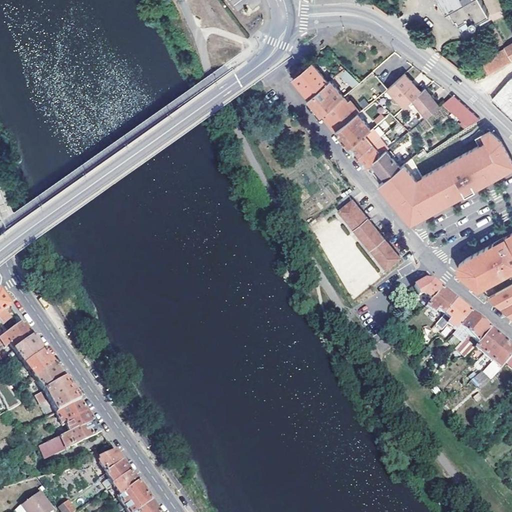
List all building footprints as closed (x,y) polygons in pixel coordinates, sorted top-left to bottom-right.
[(435,0),(438,4),(441,2),(446,10),(448,9),(454,20),(457,19),(463,29),(471,24),(472,27),(478,24),(476,21),(489,14),(480,0),(435,0)] [(511,60),(511,43),(506,47),(506,48),(497,53),(504,65),(511,60)] [(301,72),(294,78),(293,79),(300,88),(309,98),(328,83),(312,63),(301,72)] [(294,78),(301,72),(294,64),(287,70),(294,78)] [(353,89),(360,83),(345,69),(340,74),(353,89)] [(410,83),(413,80),(405,72),(382,93),(399,111),(408,102),(419,93),(410,83)] [(511,79),(509,81),(493,99),(505,111),(511,117),(511,79)] [(422,90),(413,80),(410,83),(419,93),(422,90)] [(322,114),(343,97),(330,81),(328,83),(309,98),(316,106),(322,114)] [(419,93),(408,102),(424,119),(426,118),(443,104),(425,87),(422,90),(419,93)] [(455,115),(465,105),(454,94),(443,104),(455,115)] [(336,131),(357,114),(343,97),(322,114),(330,124),(336,131)] [(467,107),(465,105),(455,115),(457,117),(467,107)] [(467,107),(457,117),(467,126),(479,118),(467,107)] [(349,147),(371,128),(359,113),(357,114),(336,131),(344,141),(349,147)] [(357,157),(380,137),(382,136),(374,126),(371,128),(349,147),(353,152),(357,157)] [(386,178),(379,183),(385,191),(398,208),(410,222),(464,193),(464,192),(473,187),(474,188),(508,168),(507,166),(508,163),(508,160),(511,160),(502,139),(491,128),(477,136),(482,143),(424,174),(411,158),(399,167),(386,178)] [(380,137),(357,157),(361,162),(365,167),(371,162),(386,150),(389,148),(380,137)] [(386,178),(399,167),(386,150),(371,162),(380,173),(381,172),(386,178)] [(385,269),(400,258),(352,199),(338,211),(385,269)] [(459,264),(459,271),(470,280),(478,287),(479,287),(502,307),(511,315),(511,232),(506,236),(482,249),(468,257),(459,264)] [(431,301),(441,289),(432,281),(424,280),(423,281),(413,287),(419,298),(424,294),(431,301)] [(440,319),(455,301),(448,294),(441,289),(431,301),(426,307),(440,319)] [(0,318),(0,315),(11,306),(1,291),(0,290),(0,329),(5,325),(0,318)] [(417,299),(426,307),(431,301),(424,294),(419,298),(417,299)] [(455,331),(470,313),(461,306),(455,301),(440,319),(436,324),(443,329),(447,324),(455,331)] [(470,313),(455,331),(452,335),(457,339),(463,333),(467,336),(480,321),(474,316),(470,313)] [(480,321),(467,336),(477,344),(489,329),(484,325),(480,321)] [(9,345),(14,352),(33,337),(31,334),(23,322),(1,338),(0,338),(0,340),(5,348),(9,345)] [(489,329),(477,344),(475,347),(483,355),(498,336),(494,333),(489,329)] [(498,336),(483,355),(491,361),(506,343),(502,339),(498,336)] [(18,372),(24,367),(44,353),(42,349),(33,337),(14,352),(22,363),(15,368),(18,372)] [(506,343),(491,361),(489,363),(498,370),(505,362),(511,353),(511,348),(509,346),(506,343)] [(25,383),(28,387),(55,367),(52,364),(44,353),(24,367),(32,377),(25,383)] [(498,370),(489,363),(455,400),(462,407),(498,370)] [(43,393),(64,381),(62,378),(55,367),(28,387),(31,391),(38,386),(43,393)] [(0,397),(1,399),(7,412),(20,405),(0,377),(0,397)] [(64,381),(43,393),(51,405),(56,413),(79,402),(73,393),(64,381)] [(43,393),(34,397),(42,410),(51,405),(43,393)] [(66,424),(70,433),(93,422),(87,413),(79,402),(56,413),(62,426),(66,424)] [(60,437),(65,449),(101,432),(93,422),(70,433),(60,437)] [(40,447),(45,458),(65,449),(60,437),(40,447)] [(116,454),(114,452),(98,458),(99,459),(100,462),(99,463),(106,474),(121,462),(116,454)] [(86,457),(89,462),(99,459),(98,458),(96,453),(86,457)] [(105,474),(113,486),(129,473),(128,471),(121,462),(106,474),(105,474)] [(112,486),(120,497),(137,484),(135,482),(129,473),(113,486),(112,486)] [(120,497),(117,499),(125,511),(137,511),(150,503),(144,494),(137,484),(120,497)] [(52,511),(39,494),(16,511),(52,511)] [(58,508),(60,511),(75,511),(68,501),(58,508)] [(156,511),(150,503),(137,511),(156,511)]
